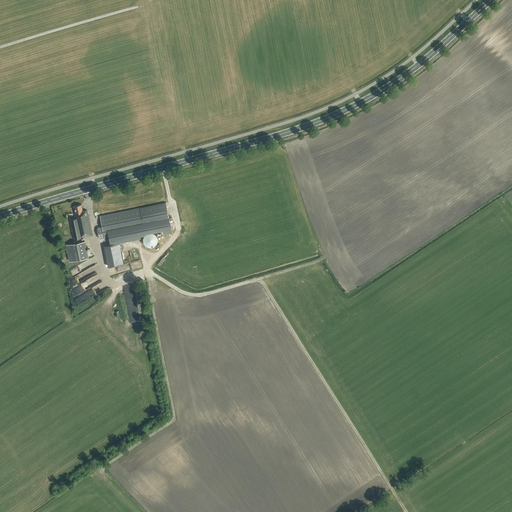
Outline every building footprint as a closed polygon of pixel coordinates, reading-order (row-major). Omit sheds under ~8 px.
[(166,203),(149,206),(153,226),(170,222),(166,203)] [(88,216),(87,210),(83,211),(81,205),(74,206),(74,207),(73,207),(74,209),(75,214),(74,214),(75,219),(70,220),(74,239),(93,235),(89,216),(88,216)] [(100,216),(102,226),(98,227),(97,229),(99,237),(100,239),(118,235),(117,233),(153,226),(149,206),(100,216)] [(148,233),(146,234),(145,235),(144,237),(143,240),(144,242),(145,244),(146,245),(148,246),(150,247),(153,246),(155,245),(156,244),(157,242),(158,240),(157,237),(156,235),(155,234),(153,233),(150,233),(148,233)] [(101,256),(106,255),(108,267),(121,265),(116,241),(99,244),(101,256)] [(85,242),(67,245),(70,261),(88,258),(85,242)] [(88,267),(91,266),(91,265),(98,262),(96,256),(85,261),(88,267)] [(78,306),(89,300),(84,292),(103,281),(98,272),(71,287),(77,298),(74,299),(78,306)]
